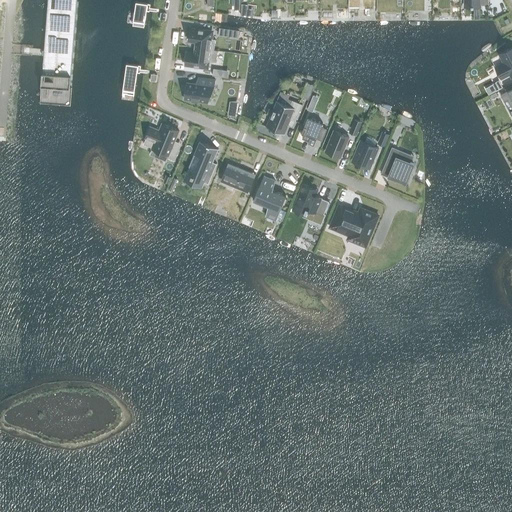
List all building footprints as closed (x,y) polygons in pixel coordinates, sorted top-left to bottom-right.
[(78,0),(47,0),(43,53),(40,103),(71,105),(78,0)] [(149,2),(137,0),(136,0),(133,25),(146,27),(149,2)] [(218,51),(214,50),(215,39),(209,38),(210,31),(190,28),(188,41),(196,42),(195,48),(218,51)] [(511,78),(511,77),(511,47),(499,54),(504,63),(495,68),(501,79),(509,75),(511,78)] [(218,51),(195,48),(194,53),(187,52),(185,66),(205,68),(206,61),(216,62),(218,51)] [(137,66),(125,64),(121,94),(132,96),(137,66)] [(213,69),(212,76),(224,77),(225,70),(213,69)] [(215,80),(199,78),(199,85),(186,83),(184,100),(206,103),(208,86),(214,87),(215,80)] [(498,81),(485,89),(488,95),(501,88),(498,81)] [(511,88),(500,94),(504,102),(507,100),(511,109),(511,88)] [(266,126),(266,127),(284,134),(289,120),(295,122),(302,105),(291,100),(289,106),(277,101),(276,101),(277,102),(267,127),(266,126)] [(308,117),(304,126),(302,132),(304,133),(302,138),(309,140),(308,142),(309,142),(309,141),(314,143),(313,144),(314,144),(316,139),(322,141),(327,129),(321,127),(323,123),(308,117)] [(354,120),(349,133),(357,137),(362,123),(354,120)] [(159,130),(150,127),(145,138),(154,142),(151,149),(168,156),(167,158),(174,161),(179,149),(172,147),(179,131),(162,124),(159,130)] [(340,158),(349,137),(334,131),(325,151),(340,158)] [(385,147),(390,135),(382,131),(377,144),(385,147)] [(193,155),(199,157),(191,177),(208,184),(217,164),(213,162),(215,156),(218,149),(199,141),(193,155)] [(377,149),(360,142),(352,162),(361,166),(362,165),(369,167),(377,149)] [(401,151),(392,147),(383,167),(391,171),(389,177),(405,184),(414,164),(398,157),(401,151)] [(239,167),(228,163),(221,179),(223,179),(244,187),(248,193),(256,174),(241,169),(241,170),(238,169),(239,167)] [(268,207),(272,190),(275,181),(264,176),(253,201),(268,207)] [(174,178),(169,190),(173,192),(178,179),(174,178)] [(324,214),(329,202),(314,195),(316,190),(303,185),(293,210),(303,214),(302,217),(321,225),(325,214),(324,214)] [(268,207),(265,216),(275,221),(286,196),(272,190),(268,207)] [(339,205),(330,227),(349,235),(348,239),(365,246),(378,215),(360,208),(357,216),(350,213),(351,210),(339,205)]
